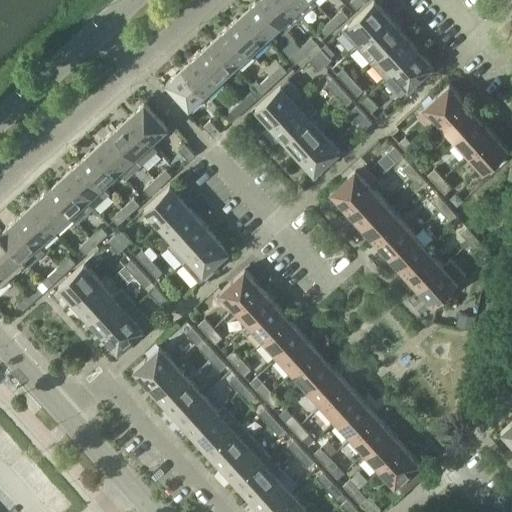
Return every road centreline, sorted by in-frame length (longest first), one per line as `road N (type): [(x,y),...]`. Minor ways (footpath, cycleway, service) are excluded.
road 1 (residential): [(331,285),(135,68)]
road 2 (residential): [(221,511),(103,383),(68,415)]
road 3 (residential): [(135,68),(0,195)]
road 4 (tertiary): [(100,28),(0,121)]
road 5 (tertiary): [(152,511),(68,415)]
